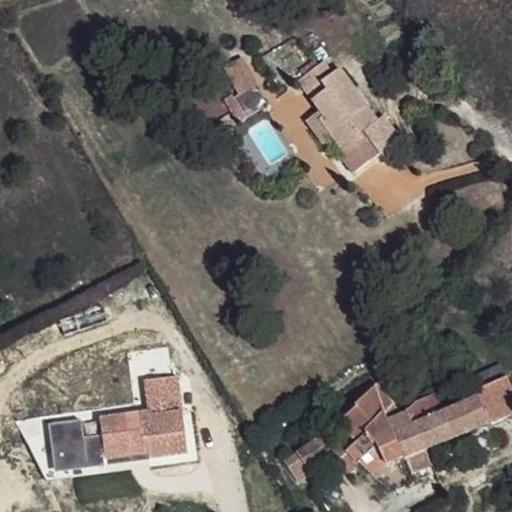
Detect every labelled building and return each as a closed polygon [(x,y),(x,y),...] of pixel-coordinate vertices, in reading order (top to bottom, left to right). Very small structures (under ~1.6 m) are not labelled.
[(327,68),(302,89),(310,101),(337,81),(327,68)] [(240,72),(223,84),(239,109),(257,97),(240,72)] [(337,81),(310,101),(327,124),(320,130),(333,146),(337,143),(349,159),(346,161),(359,179),(387,159),(374,141),(366,146),(363,141),(370,136),(383,126),(345,76),(337,81)] [(322,118),(308,129),(313,135),(320,130),(327,124),(322,118)] [(320,130),(313,135),(325,151),(333,146),(320,130)] [(370,136),(363,141),(366,146),(374,141),(370,136)] [(337,143),(333,146),(344,163),(346,161),(349,159),(337,143)] [(147,410),(99,417),(101,435),(89,437),(93,460),(131,454),(131,450),(146,448),(147,456),(150,456),(185,450),(175,375),(145,380),(147,410)] [(477,387),(480,394),(492,422),(511,414),(511,384),(509,376),(477,387)] [(383,394),(359,405),(369,428),(393,409),(383,394)] [(435,394),(407,411),(430,449),(455,438),(444,410),(435,394)] [(480,394),(444,410),(455,438),(492,422),(480,394)] [(359,405),(340,420),(354,440),(369,428),(359,405)] [(393,409),(369,428),(377,447),(384,465),(407,458),(430,449),(407,411),(405,411),(406,416),(397,419),(393,409)] [(340,420),(319,437),(328,449),(335,458),(346,449),(357,461),(364,456),(354,440),(340,420)] [(369,428),(354,440),(364,456),(377,447),(369,428)] [(89,437),(79,439),(83,475),(152,466),(150,456),(147,456),(146,448),(131,450),(131,454),(93,460),(89,437)] [(319,437),(286,460),(296,472),(328,449),(319,437)] [(346,449),(335,458),(350,472),(358,464),(357,461),(346,449)] [(430,449),(407,458),(415,474),(435,463),(430,449)]
